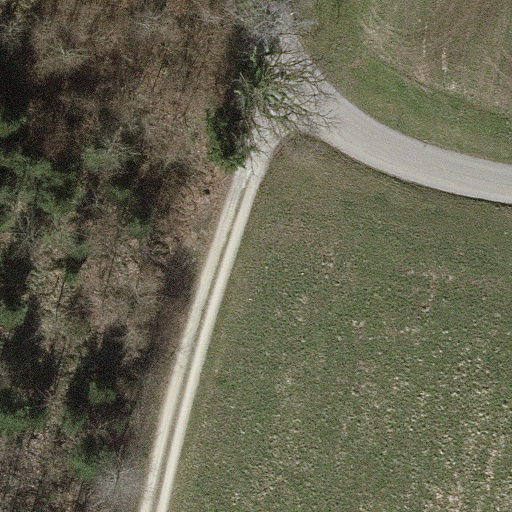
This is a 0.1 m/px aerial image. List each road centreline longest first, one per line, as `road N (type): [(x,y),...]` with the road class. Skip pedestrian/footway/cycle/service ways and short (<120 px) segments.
road 1 (track): [(151,511),(207,274),(241,193),(299,102)]
road 2 (unclassified): [(511,191),(374,153),(299,102),(262,0)]
